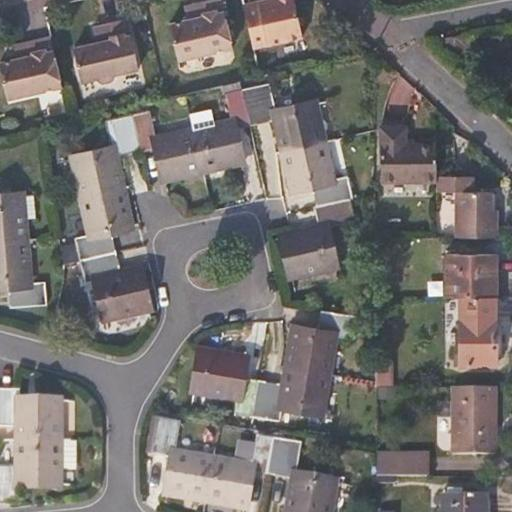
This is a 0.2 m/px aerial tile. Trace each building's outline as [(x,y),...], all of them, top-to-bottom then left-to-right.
[(231,40),(222,0),(193,7),(195,15),(186,17),(187,23),(170,27),(176,53),(231,40)] [(299,25),(293,0),(275,0),(273,1),(264,3),(258,4),(260,13),(246,16),(251,36),(299,25)] [(260,13),(258,4),(244,7),(246,16),(260,13)] [(195,15),(193,7),(184,9),(186,17),(195,15)] [(136,62),(127,22),(101,28),(103,38),(94,40),(95,46),(74,52),(80,75),(136,62)] [(254,50),(302,39),(299,25),(251,36),(254,50)] [(103,38),(101,28),(91,30),(94,40),(103,38)] [(471,50),(468,35),(447,39),(450,54),(471,50)] [(60,79),(51,39),(22,46),(25,56),(14,58),(16,63),(0,67),(0,68),(5,92),(60,79)] [(233,50),(231,40),(176,53),(178,62),(233,50)] [(25,56),(22,46),(12,48),(14,58),(25,56)] [(396,108),(397,72),(377,52),(377,108),(396,108)] [(117,77),(139,72),(136,62),(80,75),(82,85),(96,82),(102,86),(114,83),(117,77)] [(8,102),(62,89),(60,79),(5,92),(8,102)] [(243,161),(236,130),(250,126),(275,121),(282,152),(291,190),(312,186),(317,209),(314,210),(319,229),(282,238),(291,276),(336,266),(327,228),(355,222),(350,201),(353,201),(347,177),(333,181),(324,142),(315,104),(276,113),(269,85),(243,91),(225,95),(231,121),(197,129),(155,138),(149,110),(127,115),(106,119),(112,148),(73,157),(89,234),(74,237),(84,281),(96,279),(105,320),(150,310),(140,269),(120,273),(110,230),(131,225),(115,156),(135,151),(156,146),(163,178),(206,169),(243,161)] [(417,128),(392,128),(392,156),(417,156),(417,128)] [(456,193),(456,238),(496,237),(495,210),(491,210),(490,193),(472,193),(472,178),(438,178),(438,193),(456,193)] [(0,198),(0,287),(9,286),(10,307),(46,304),(45,283),(29,284),(21,198),(0,198)] [(395,238),(395,208),(377,208),(377,239),(395,238)] [(495,299),(495,255),(446,255),(446,299),(459,299),(495,299)] [(495,366),(495,299),(459,299),(459,366),(495,366)] [(322,413),(327,379),(334,337),(353,339),(356,318),(320,312),(316,334),(295,330),(288,373),(285,386),(263,383),(241,380),(245,357),(200,350),(193,393),(238,399),(236,414),(257,417),(280,421),(282,407),(322,413)] [(435,338),(415,337),(415,355),(435,355),(435,338)] [(393,388),(393,363),(377,363),(377,388),(393,388)] [(495,453),(495,388),(453,388),(453,453),(495,453)] [(58,487),(58,443),(58,402),(19,402),(19,391),(0,390),(0,426),(18,427),(18,442),(18,468),(0,468),(0,502),(19,503),(19,486),(58,487)] [(295,475),(301,444),(278,440),(257,437),(251,468),(215,461),(175,453),(181,422),(159,418),(153,454),(172,458),(165,493),(208,501),(246,508),(252,472),(272,476),(294,480),(287,511),(330,511),(336,483),(295,475)] [(427,478),(426,453),(377,453),(377,478),(427,478)] [(486,511),(486,495),(442,495),(442,511),(486,511)]
